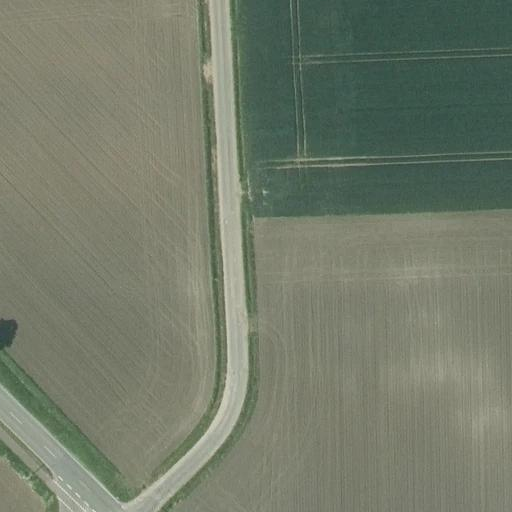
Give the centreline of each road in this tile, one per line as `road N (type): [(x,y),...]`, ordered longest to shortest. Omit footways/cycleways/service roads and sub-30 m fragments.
road 1 (unclassified): [(143,511),(216,440),(233,402),(217,0)]
road 2 (tertiary): [(108,511),(0,403)]
